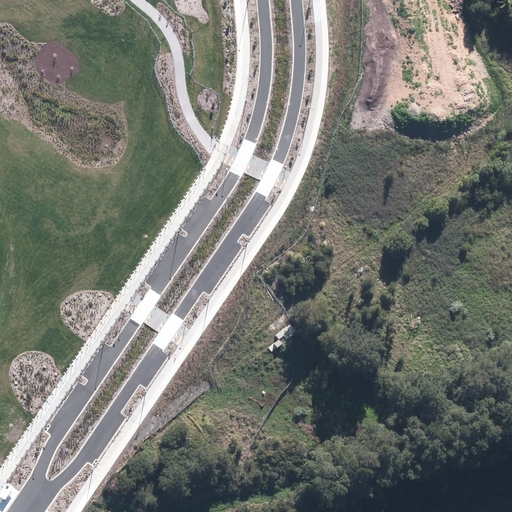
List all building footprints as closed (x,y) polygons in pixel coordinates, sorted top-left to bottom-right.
[(0,402),(8,391),(0,385),(0,402)] [(0,431),(22,401),(10,392),(0,406),(0,431)] [(0,457),(34,411),(23,403),(0,433),(0,457)] [(47,419),(36,411),(0,461),(0,462),(10,470),(47,419)] [(61,429),(48,420),(11,471),(24,479),(61,429)] [(73,438),(62,430),(24,481),(35,489),(73,438)] [(84,446),(74,438),(37,490),(47,497),(84,446)] [(0,497),(5,501),(13,489),(7,485),(0,495),(0,497)]
